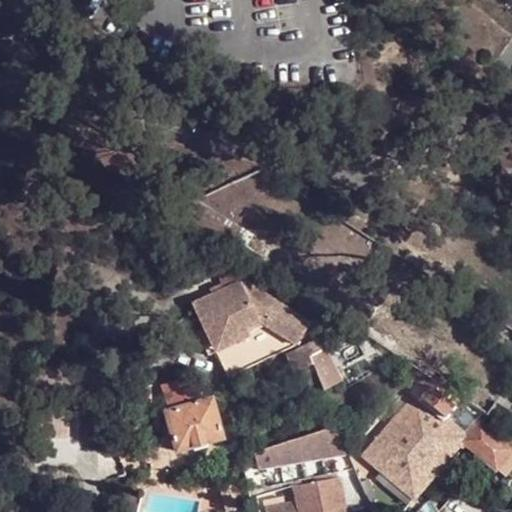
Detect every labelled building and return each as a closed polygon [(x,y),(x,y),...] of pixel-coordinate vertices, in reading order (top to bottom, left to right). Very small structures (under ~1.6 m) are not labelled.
[(250,278),(196,302),(215,343),(237,333),(240,342),(254,334),(252,329),(250,326),(264,319),(267,322),(298,342),(313,319),(250,278)] [(264,319),(250,326),(252,329),(267,322),(264,319)] [(237,333),(215,343),(219,351),(240,342),(237,333)] [(286,356),(295,375),(315,368),(312,357),(328,347),(323,336),(286,356)] [(328,347),(312,357),(315,368),(322,382),(341,375),(328,347)] [(172,400),(197,392),(192,381),(168,387),(172,400)] [(435,387),(426,398),(449,417),(458,406),(435,387)] [(172,400),(173,410),(198,402),(197,392),(172,400)] [(228,439),(218,398),(198,402),(173,410),(171,411),(182,451),(228,439)] [(403,511),(416,498),(461,447),(467,441),(485,421),(461,402),(458,406),(449,417),(426,398),(420,402),(416,399),(367,456),(361,463),(372,484),(365,487),(375,508),(376,511),(403,511)] [(471,445),(508,475),(511,470),(511,445),(488,423),(485,421),(467,441),(471,445)] [(333,427),(253,454),(257,472),(345,457),(333,427)] [(465,450),(471,445),(467,441),(461,447),(465,450)] [(353,511),(375,508),(365,487),(359,475),(335,480),(298,487),(301,502),(271,507),(271,511),(353,511)]
